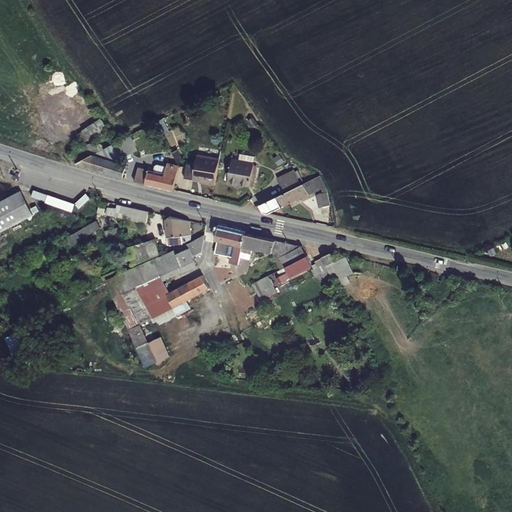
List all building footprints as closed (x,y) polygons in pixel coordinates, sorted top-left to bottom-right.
[(101,120),(76,132),(82,144),(107,131),(101,120)] [(117,159),(119,160),(140,150),(131,133),(117,140),(108,145),(117,159)] [(119,160),(117,159),(94,152),(75,161),(125,177),(129,163),(119,160)] [(171,155),(168,169),(165,187),(175,190),(179,170),(179,157),(175,156),(171,155)] [(257,161),(234,159),(231,181),(254,183),(257,161)] [(165,187),(168,169),(158,167),(157,171),(140,166),(136,180),(165,187)] [(207,185),(216,186),(219,171),(197,167),(195,179),(208,181),(207,185)] [(254,208),(270,212),(296,199),(298,201),(312,194),(305,184),(254,208)] [(21,192),(0,202),(0,232),(33,215),(21,192)] [(101,213),(112,216),(114,204),(104,201),(101,213)] [(114,204),(112,216),(147,224),(149,213),(114,204)] [(191,239),(189,222),(167,216),(170,245),(184,243),(191,239)] [(68,245),(101,231),(96,219),(63,233),(68,245)] [(105,230),(107,236),(118,233),(118,227),(105,230)] [(217,240),(217,247),(227,249),(227,254),(232,255),(241,254),(246,234),(216,228),(215,239),(217,240)] [(191,249),(176,256),(182,266),(185,271),(198,265),(193,254),(206,248),(207,233),(187,244),(191,249)] [(241,254),(232,255),(232,261),(236,262),(236,264),(239,264),(240,256),(247,258),(248,252),(253,253),(254,249),(273,253),(276,241),(246,234),(241,254)] [(153,240),(125,250),(133,268),(162,257),(153,240)] [(283,257),(303,247),(302,246),(279,242),(278,247),(282,249),(277,251),(277,253),(280,259),(283,257)] [(174,251),(176,256),(191,249),(187,244),(181,248),(174,251)] [(308,257),(303,247),(283,257),(287,267),(308,257)] [(174,251),(162,257),(133,268),(115,277),(123,295),(159,277),(182,266),(176,256),(174,251)] [(277,253),(248,269),(251,274),(280,259),(277,253)] [(287,267),(278,271),(281,277),(278,279),(280,283),(313,267),(308,257),(287,267)] [(312,272),(316,278),(329,271),(324,259),(315,262),(318,269),(312,272)] [(219,283),(232,276),(231,273),(238,270),(236,264),(232,264),(216,269),(214,270),(219,283)] [(203,274),(167,292),(174,306),(210,288),(203,274)] [(260,281),(269,298),(276,294),(268,276),(260,281)] [(123,295),(115,277),(107,280),(116,299),(123,295)] [(123,295),(130,309),(167,292),(159,277),(123,295)] [(269,298),(260,281),(243,289),(246,295),(248,295),(250,296),(236,304),(243,318),(271,303),(269,298)] [(138,324),(174,306),(167,292),(130,309),(122,313),(129,329),(138,324)] [(129,329),(137,348),(148,343),(138,324),(129,329)]
